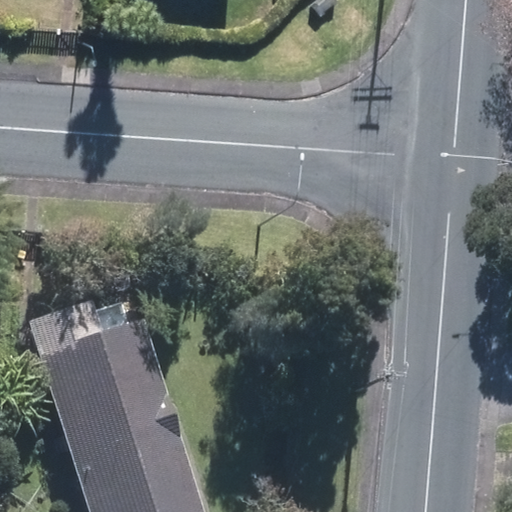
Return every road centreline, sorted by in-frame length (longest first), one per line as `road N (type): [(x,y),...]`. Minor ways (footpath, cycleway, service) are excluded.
road 1 (residential): [(0,125),(449,157)]
road 2 (tertiary): [(449,157),(423,511)]
road 3 (tertiary): [(461,0),(449,157)]
